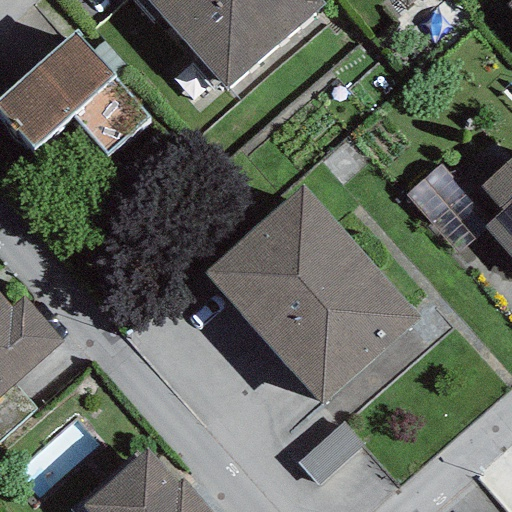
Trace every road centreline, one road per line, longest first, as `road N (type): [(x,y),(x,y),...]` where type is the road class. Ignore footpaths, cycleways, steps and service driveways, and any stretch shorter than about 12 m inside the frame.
road 1 (residential): [(0,234),(246,511)]
road 2 (residential): [(397,511),(511,411)]
